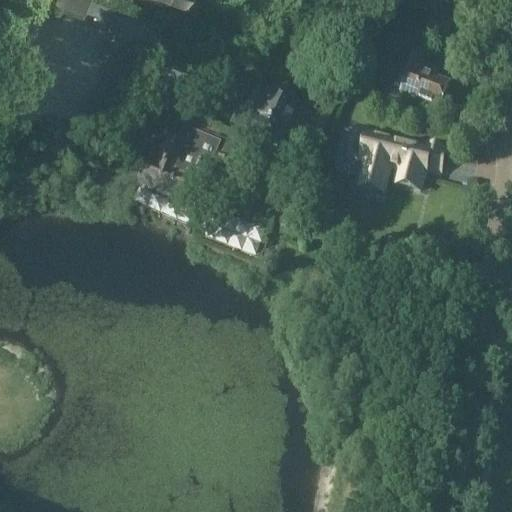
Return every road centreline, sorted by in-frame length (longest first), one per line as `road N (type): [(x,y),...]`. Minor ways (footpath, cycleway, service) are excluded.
road 1 (residential): [(459,511),(511,137)]
road 2 (track): [(511,351),(275,256)]
